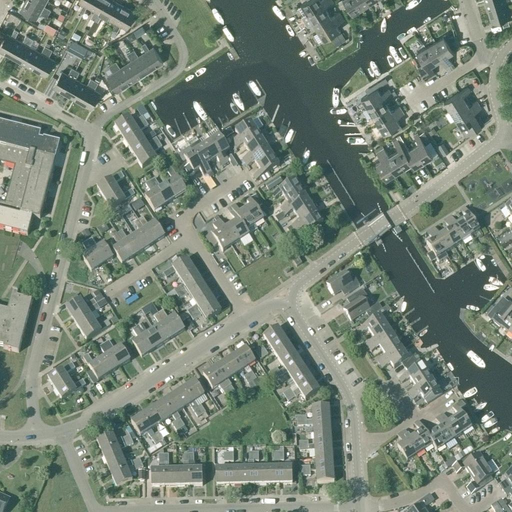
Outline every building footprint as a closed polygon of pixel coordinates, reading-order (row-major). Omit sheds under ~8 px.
[(43,6),(46,1),(44,0),(25,0),(25,1),(48,14),(50,10),(43,6)] [(86,8),(90,0),(80,0),(78,3),(83,5),(79,12),(83,14),(86,8)] [(93,23),(94,21),(105,0),(90,0),(86,8),(94,12),(87,24),(87,25),(91,27),(93,23)] [(107,19),(117,3),(111,0),(105,0),(94,21),(93,23),(91,27),(94,29),(101,16),(107,19)] [(307,14),(329,0),(320,0),(320,1),(319,0),(309,0),(307,1),(300,5),(301,6),(307,14)] [(312,23),(328,13),(325,8),(333,3),(330,0),(329,0),(307,14),(312,23)] [(352,14),(361,9),(355,0),(339,0),(337,2),(342,10),(347,7),(352,15),(353,15),(352,14)] [(369,4),(367,0),(355,0),(361,9),(369,4)] [(488,13),(506,8),(503,0),(493,0),(485,3),(488,13)] [(46,18),(48,14),(25,1),(19,11),(36,20),(39,14),(46,18)] [(112,31),(125,8),(117,3),(107,19),(113,22),(109,29),(112,31)] [(125,8),(112,31),(109,36),(113,38),(120,27),(126,30),(135,13),(125,8)] [(506,8),(488,13),(491,24),(509,18),(506,8)] [(317,32),(341,17),(339,13),(331,18),(328,13),(312,23),(317,32)] [(341,17),(317,32),(323,40),(322,40),(323,41),(339,31),(339,30),(336,25),(344,20),(341,17)] [(46,25),(40,21),(37,26),(44,30),(46,25)] [(58,31),(47,26),(45,30),(56,36),(58,31)] [(136,38),(144,33),(141,28),(132,33),(133,34),(136,38)] [(0,52),(6,56),(15,39),(14,39),(18,32),(14,29),(10,37),(6,34),(0,45),(0,52)] [(133,34),(132,33),(127,37),(130,43),(136,39),(136,38),(133,34)] [(17,62),(30,38),(26,36),(22,43),(15,39),(6,56),(17,62)] [(434,42),(449,66),(452,64),(447,56),(452,53),(453,53),(442,36),(442,37),(434,42)] [(26,67),(35,50),(29,47),(33,40),(30,38),(17,62),(26,67)] [(455,52),(460,48),(454,40),(449,43),(455,52)] [(81,59),(86,49),(72,41),(67,51),(81,59)] [(451,70),(449,66),(434,42),(425,48),(435,63),(439,61),(447,73),(452,71),(451,70)] [(141,46),(145,53),(155,68),(163,63),(153,48),(149,50),(145,43),(141,46)] [(35,72),(48,48),(44,46),(40,53),(35,50),(26,67),(35,72)] [(48,48),(35,72),(44,77),(54,61),(48,58),(52,50),(48,48)] [(430,67),(435,63),(425,48),(416,53),(415,53),(423,65),(418,68),(425,80),(430,77),(435,75),(430,67)] [(155,68),(145,53),(138,57),(134,50),(130,52),(145,75),(155,68)] [(135,81),(145,75),(130,52),(126,55),(131,62),(125,65),(135,81)] [(135,81),(125,65),(120,69),(115,62),(112,64),(126,86),(135,81)] [(117,93),(126,86),(112,64),(108,66),(112,73),(107,77),(117,93)] [(62,94),(76,70),(71,68),(67,75),(61,72),(52,88),(62,94)] [(72,99),(81,83),(75,79),(79,72),(76,70),(62,94),(72,99)] [(385,78),(364,91),(367,95),(377,89),(388,82),(385,78)] [(81,104),(94,81),(90,79),(86,86),(81,83),(72,99),(81,104)] [(94,81),(81,104),(90,110),(99,93),(93,90),(97,83),(94,81)] [(449,111),(465,101),(462,96),(470,91),(467,87),(443,102),(444,103),(449,111)] [(367,108),(390,93),(388,89),(380,94),(377,89),(367,95),(360,99),(361,100),(361,99),(367,108)] [(393,97),(390,93),(367,108),(372,117),(388,107),(385,102),(393,97)] [(455,120),(479,105),(476,101),(468,106),(465,101),(449,111),(455,120)] [(479,105),(455,120),(460,128),(460,129),(465,137),(484,125),(479,117),(476,118),(473,114),(481,109),(479,105)] [(377,125),(401,110),(399,107),(391,111),(388,107),(372,117),(377,125)] [(401,110),(377,125),(383,134),(382,134),(383,134),(390,130),(393,134),(402,128),(399,124),(396,119),(404,114),(401,110)] [(114,127),(122,139),(146,123),(145,123),(150,120),(147,115),(133,124),(129,118),(114,127)] [(233,148),(256,132),(263,128),(257,120),(251,124),(251,123),(234,134),(235,134),(238,139),(230,144),(233,148)] [(0,347),(4,348),(3,350),(18,354),(25,330),(32,302),(17,298),(18,294),(12,293),(10,301),(7,312),(0,309),(0,229),(27,237),(29,230),(30,228),(31,223),(28,222),(30,218),(32,219),(40,221),(43,209),(55,161),(57,153),(58,151),(60,144),(43,140),(43,142),(39,141),(41,134),(34,133),(33,132),(32,132),(4,125),(0,123),(0,347)] [(128,149),(143,139),(139,134),(149,128),(146,123),(122,139),(128,149)] [(246,151),(262,141),(256,132),(233,148),(235,151),(243,146),(246,151)] [(413,147),(423,162),(431,157),(432,157),(424,143),(428,140),(423,132),(418,135),(417,133),(413,136),(418,144),(413,147)] [(423,162),(413,147),(408,150),(399,135),(396,138),(397,140),(400,144),(412,164),(411,164),(414,168),(415,168),(414,168),(423,162)] [(210,142),(225,165),(229,163),(224,155),(228,152),(229,152),(219,136),(218,136),(218,137),(210,142)] [(135,159),(159,144),(158,143),(162,141),(160,137),(147,145),(143,139),(128,149),(135,159)] [(207,137),(198,143),(201,148),(211,163),(216,160),(221,168),(225,165),(210,142),(207,137)] [(195,139),(187,144),(190,149),(193,153),(210,179),(213,177),(207,166),(211,163),(201,148),(198,143),(195,139)] [(403,169),(411,164),(412,164),(400,144),(397,140),(393,142),(398,150),(393,153),(403,169)] [(244,165),(267,150),(262,141),(246,151),(249,156),(241,161),(244,165)] [(159,144),(135,159),(142,170),(157,161),(153,154),(162,148),(159,144)] [(403,169),(393,153),(388,156),(382,146),(378,148),(394,174),(403,169)] [(386,180),(394,174),(378,148),(374,151),(381,161),(376,164),(375,164),(385,180),(386,180)] [(190,149),(178,156),(183,164),(186,162),(189,167),(184,170),(189,178),(194,175),(195,174),(194,174),(199,171),(204,179),(208,177),(210,179),(193,153),(190,149)] [(257,168),(273,158),(267,150),(244,165),(246,168),(254,163),(257,168)] [(273,158),(257,168),(260,173),(253,178),(255,182),(260,179),(262,183),(270,178),(268,174),(279,167),(279,166),(278,167),(273,158)] [(166,186),(176,200),(186,193),(171,169),(166,172),(172,182),(166,186)] [(120,174),(97,190),(104,200),(118,191),(114,185),(123,179),(120,174)] [(268,192),(282,183),(278,178),(265,187),(268,192)] [(176,200),(166,186),(160,189),(154,180),(150,183),(165,207),(176,200)] [(285,200),(300,190),(295,181),(271,196),(274,200),(282,195),(285,200)] [(154,214),(165,207),(150,183),(145,186),(151,196),(145,199),(154,214)] [(282,213),(306,198),(300,190),(285,200),(288,205),(280,210),(282,213)] [(118,191),(104,200),(111,211),(134,196),(131,191),(122,197),(118,191)] [(248,197),(244,200),(249,208),(244,211),(254,226),(263,221),(264,221),(256,210),(261,207),(255,197),(250,200),(248,197)] [(296,217),(311,207),(306,198),(282,213),(275,219),(277,222),(285,217),(293,212),(296,217)] [(136,213),(144,208),(140,201),(132,206),(136,213)] [(254,226),(244,211),(239,214),(234,206),(230,209),(231,209),(230,209),(233,213),(246,232),(254,226)] [(294,231),(317,216),(311,207),(296,217),(299,222),(287,229),(290,233),(294,231)] [(249,236),(246,232),(233,213),(230,209),(227,211),(235,223),(230,226),(240,242),(248,236),(249,237),(249,236)] [(461,222),(470,238),(479,232),(465,209),(460,212),(465,219),(461,222)] [(317,216),(294,231),(296,234),(304,229),(307,234),(306,234),(307,235),(323,224),(322,224),(317,216)] [(470,238),(461,222),(456,225),(451,218),(447,220),(462,243),(470,238)] [(138,222),(154,245),(164,238),(155,224),(149,228),(143,219),(138,222)] [(453,249),(462,243),(447,220),(443,223),(448,231),(444,234),(453,249)] [(240,242),(230,226),(225,229),(220,221),(216,224),(231,247),(240,242)] [(143,252),(154,245),(138,222),(133,225),(139,234),(133,238),(143,252)] [(223,253),(231,247),(216,224),(212,226),(218,234),(213,237),(212,237),(218,246),(223,253)] [(105,225),(98,230),(101,236),(109,231),(105,225)] [(392,231),(396,236),(401,233),(397,227),(392,231)] [(453,249),(444,234),(439,237),(434,229),(430,231),(445,254),(453,249)] [(439,264),(448,259),(445,254),(430,231),(426,234),(431,242),(426,245),(439,264)] [(143,252),(133,238),(128,242),(122,232),(117,235),(133,259),(143,252)] [(122,266),(133,259),(117,235),(112,239),(118,248),(112,252),(122,266)] [(218,246),(212,237),(211,235),(205,239),(212,250),(218,246)] [(87,243),(102,267),(113,260),(104,245),(97,249),(91,240),(87,243)] [(91,274),(102,267),(87,243),(82,246),(88,255),(82,259),(91,274)] [(431,264),(436,261),(431,253),(426,257),(431,264)] [(180,257),(172,262),(175,267),(183,262),(180,257)] [(296,268),(302,265),(297,259),(292,262),(296,268)] [(179,280),(194,271),(187,260),(163,275),(166,280),(175,274),(179,280)] [(177,296),(200,281),(194,271),(179,280),(183,286),(173,292),(177,296)] [(350,281),(344,273),(326,285),(334,297),(344,290),(347,295),(360,287),(354,278),(350,281)] [(193,301),(207,292),(200,281),(177,296),(179,301),(189,295),(193,301)] [(365,313),(369,310),(364,302),(368,300),(362,290),(349,299),(353,304),(343,311),(351,322),(365,313)] [(190,317),(214,302),(207,292),(193,301),(196,307),(187,313),(190,317)] [(95,298),(98,303),(104,300),(101,295),(100,295),(95,298)] [(87,312),(96,306),(93,301),(84,307),(80,301),(66,310),(73,321),(87,312)] [(507,306),(501,301),(494,310),(489,316),(488,317),(486,319),(497,328),(498,327),(502,330),(502,329),(508,334),(511,329),(511,307),(509,305),(507,306)] [(214,302),(190,317),(193,322),(203,316),(206,322),(221,313),(214,302)] [(142,309),(146,316),(157,311),(154,303),(142,309)] [(79,332),(94,322),(90,316),(99,310),(96,306),(87,312),(73,321),(79,332)] [(491,308),(485,314),(488,317),(489,316),(494,310),(491,308)] [(369,310),(365,313),(369,319),(370,319),(374,316),(370,310),(369,310)] [(158,315),(173,339),(184,332),(175,317),(169,321),(163,312),(158,315)] [(163,345),(173,339),(158,315),(154,318),(159,327),(153,331),(163,345)] [(370,336),(386,326),(380,317),(372,322),(362,329),(357,332),(360,336),(367,331),(370,336)] [(110,321),(113,326),(119,323),(115,318),(110,321)] [(372,322),(370,319),(369,319),(359,326),(362,329),(372,322)] [(190,333),(195,330),(189,320),(184,323),(190,333)] [(94,322),(79,332),(86,342),(110,327),(107,322),(98,328),(94,322)] [(163,345),(153,331),(148,335),(142,326),(137,329),(152,352),(163,345)] [(368,349),(391,334),(386,326),(370,336),(374,341),(366,346),(368,349)] [(141,359),(152,352),(137,329),(132,332),(138,341),(132,345),(141,359)] [(270,349),(285,339),(278,329),(263,338),(270,349)] [(382,353),(397,343),(391,334),(368,349),(371,354),(379,349),(382,353)] [(277,359),(291,350),(285,339),(270,349),(277,359)] [(104,345),(119,369),(130,362),(121,347),(114,352),(108,342),(104,345)] [(380,367),(403,352),(397,343),(382,353),(385,358),(377,363),(380,367)] [(108,376),(119,369),(104,345),(99,348),(105,357),(99,361),(108,376)] [(257,357),(265,352),(262,348),(255,353),(257,357)] [(235,356),(244,371),(255,364),(245,349),(235,356)] [(284,370),(298,360),(291,350),(277,359),(284,370)] [(265,352),(257,357),(260,361),(268,356),(265,352)] [(403,352),(380,367),(382,370),(390,365),(394,370),(401,366),(404,370),(405,370),(415,363),(412,358),(408,361),(403,352)] [(108,376),(99,361),(93,365),(87,356),(82,359),(98,383),(108,376)] [(234,377),(244,371),(235,356),(224,363),(234,377)] [(291,381),(305,371),(298,360),(284,370),(279,373),(281,377),(282,377),(287,374),(291,381)] [(413,385),(427,375),(418,361),(415,363),(405,370),(408,374),(399,381),(401,385),(409,379),(413,385)] [(227,389),(230,387),(231,387),(227,382),(234,377),(224,363),(214,370),(227,389)] [(55,391),(69,382),(66,376),(75,370),(72,365),(48,380),(55,391)] [(271,378),(279,373),(276,369),(269,374),(271,378)] [(222,392),(227,389),(214,370),(203,377),(212,391),(219,387),(222,392)] [(298,391),(312,382),(305,371),(291,381),(298,391)] [(248,375),(253,383),(256,381),(251,373),(248,375)] [(281,377),(279,373),(271,378),(274,382),(281,377)] [(248,386),(253,383),(248,375),(243,379),(248,386)] [(410,398),(433,383),(427,375),(413,385),(415,389),(408,394),(410,398)] [(69,382),(55,391),(61,402),(85,387),(82,382),(73,388),(69,382)] [(184,389),(193,404),(204,397),(194,382),(184,389)] [(305,402),(319,392),(312,382),(298,391),(293,394),(295,398),(296,400),(301,396),(305,402)] [(433,383),(410,398),(413,402),(420,397),(426,406),(441,396),(433,383)] [(230,387),(227,389),(231,397),(235,394),(230,387)] [(189,407),(192,412),(196,409),(193,404),(184,389),(173,396),(182,411),(189,407)] [(222,392),(227,400),(231,397),(227,389),(222,392)] [(285,399),(293,394),(290,390),(282,395),(285,399)] [(293,394),(285,399),(288,403),(295,398),(293,394)] [(162,403),(172,418),(175,422),(179,420),(176,415),(182,411),(173,396),(162,403)] [(161,424),(172,418),(162,403),(152,410),(161,424)] [(452,420),(462,435),(471,429),(464,418),(469,415),(461,403),(452,409),(457,417),(452,420)] [(196,409),(201,417),(205,414),(200,406),(196,409)] [(312,422),(330,421),(329,408),(311,409),(312,422)] [(197,419),(201,417),(196,409),(192,412),(197,419)] [(151,431),(161,424),(152,410),(142,417),(151,431)] [(462,435),(452,420),(448,424),(443,416),(439,418),(454,441),(462,435)] [(150,439),(154,436),(151,431),(142,417),(131,424),(140,438),(147,434),(150,439)] [(445,446),(454,441),(439,418),(435,421),(440,429),(435,432),(445,446)] [(179,420),(175,422),(180,430),(184,428),(179,420)] [(330,421),(312,422),(306,422),(307,427),(313,427),(313,434),(330,433),(330,421)] [(176,433),(180,430),(175,422),(171,425),(176,433)] [(422,429),(418,423),(414,425),(419,433),(414,436),(425,452),(432,446),(433,446),(422,429)] [(445,446),(435,432),(431,435),(425,426),(422,429),(433,446),(436,452),(445,446)] [(425,452),(414,436),(409,440),(404,432),(401,434),(416,457),(425,452)] [(313,434),(314,447),(331,446),(330,433),(313,434)] [(158,434),(154,436),(159,443),(163,441),(158,434)] [(407,463),(416,457),(401,434),(397,437),(402,445),(397,448),(407,463)] [(123,445),(121,441),(121,440),(115,443),(112,436),(96,442),(101,454),(123,445)] [(159,443),(154,436),(150,439),(155,446),(159,443)] [(121,441),(123,445),(131,441),(129,437),(121,441)] [(131,441),(123,445),(125,449),(133,446),(131,441)] [(125,450),(125,449),(123,445),(101,454),(106,466),(122,459),(119,452),(125,450)] [(308,452),(314,452),(315,460),(332,458),(331,446),(314,447),(308,447),(308,452)] [(470,477),(486,466),(479,455),(471,461),(468,457),(452,469),(456,475),(464,469),(470,477)] [(316,472),(333,471),(332,458),(315,460),(316,472)] [(130,463),(125,466),(122,459),(106,466),(111,477),(127,470),(132,468),(131,464),(130,463)] [(445,465),(448,469),(456,463),(453,459),(445,465)] [(254,463),(248,463),(248,469),(241,469),(242,486),(254,486),(254,469),(254,463)] [(189,488),(189,470),(189,464),(184,465),(183,465),(183,471),(176,471),(177,488),(189,488)] [(164,488),(164,471),(164,465),(158,465),(159,471),(151,471),(151,488),(164,488)] [(501,475),(509,469),(506,465),(498,471),(501,475)] [(486,466),(470,477),(474,484),(466,490),(471,496),(493,481),(490,477),(493,475),(486,466)] [(132,468),(127,470),(111,477),(116,489),(132,482),(129,476),(135,473),(134,473),(132,468)] [(267,486),(280,486),(279,468),(267,469),(267,486)] [(279,468),(280,486),(292,485),(292,468),(279,468)] [(230,487),(242,486),(241,469),(229,470),(230,487)] [(254,486),(267,486),(267,469),(254,469),(254,486)] [(189,470),(189,488),(202,487),(202,470),(189,470)] [(216,487),(230,487),(229,470),(216,470),(216,487)] [(164,488),(177,488),(176,471),(164,471),(164,488)] [(334,484),(333,471),(316,472),(317,485),(334,484)] [(503,494),(511,487),(511,473),(505,478),(508,483),(500,488),(503,494)] [(511,500),(511,487),(503,494),(506,498),(509,496),(511,500)] [(0,511),(2,511),(8,501),(0,496),(0,511)] [(426,511),(424,509),(434,502),(429,496),(406,511),(426,511)] [(508,511),(501,501),(491,508),(493,511),(508,511)]
